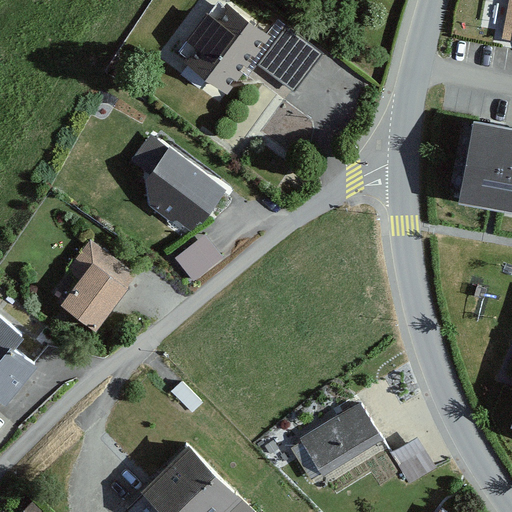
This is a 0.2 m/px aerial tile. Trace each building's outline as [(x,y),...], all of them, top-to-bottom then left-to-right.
[(226,91),(270,34),(236,8),(224,24),(213,16),(192,43),(200,49),(190,63),(226,91)] [(326,55),(290,27),(262,64),(298,92),(326,55)] [(511,125),(473,119),(458,202),(511,211),(511,125)] [(204,224),(228,193),(155,135),(133,162),(149,174),(144,179),(150,206),(171,222),(180,220),(192,230),(200,221),(204,224)] [(227,259),(209,236),(177,261),(195,284),(227,259)] [(142,273),(97,238),(74,268),(87,278),(68,303),(100,328),(142,273)] [(31,330),(6,309),(0,316),(0,393),(9,401),(42,361),(20,344),(31,330)] [(208,399),(190,382),(179,393),(197,410),(208,399)] [(390,447),(368,405),(309,435),(312,442),(300,448),(316,478),(329,471),(333,477),(390,447)] [(224,511),(248,488),(199,440),(132,508),(136,511),(224,511)] [(422,441),(396,456),(413,487),(439,472),(422,441)] [(47,511),(37,502),(28,511),(29,511),(47,511)]
